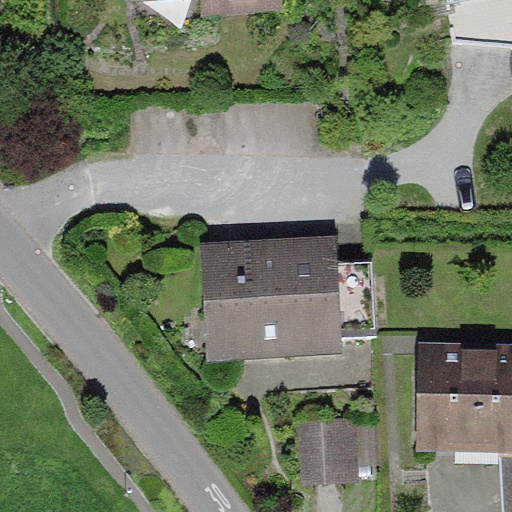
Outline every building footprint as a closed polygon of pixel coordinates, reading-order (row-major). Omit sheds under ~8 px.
[(286,0),(124,0),(125,12),(287,8),(286,0)] [(331,248),(197,251),(199,368),(334,366),(331,248)] [(353,323),(381,322),(378,258),(350,259),(353,323)] [(511,350),(418,348),(415,454),(511,456),(511,350)] [(362,415),(304,416),(304,480),(363,480),(362,415)]
